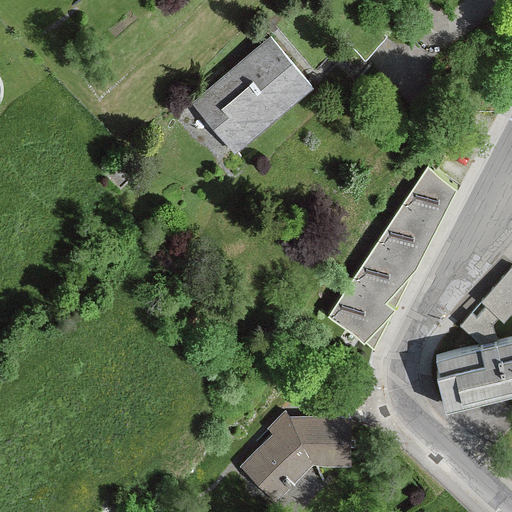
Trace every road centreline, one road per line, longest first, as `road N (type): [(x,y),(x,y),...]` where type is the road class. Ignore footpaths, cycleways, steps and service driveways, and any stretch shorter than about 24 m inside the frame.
road 1 (residential): [(423,325),(407,363),(414,415),(511,511)]
road 2 (residential): [(423,325),(511,199)]
